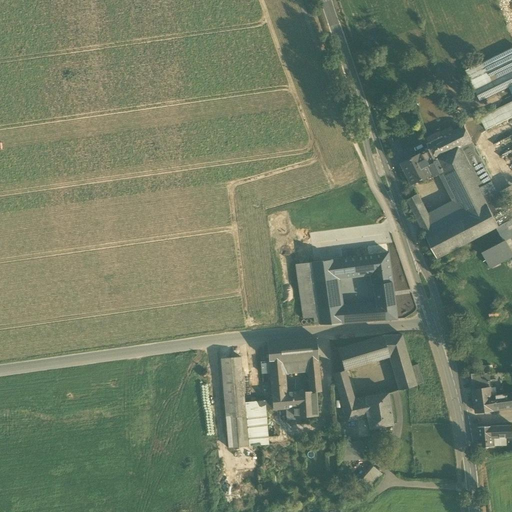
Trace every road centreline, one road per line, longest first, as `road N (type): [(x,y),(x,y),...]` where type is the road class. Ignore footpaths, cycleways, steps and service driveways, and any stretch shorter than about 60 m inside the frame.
road 1 (unclassified): [(437,324),(284,332),(0,370)]
road 2 (tertiary): [(437,324),(325,0)]
